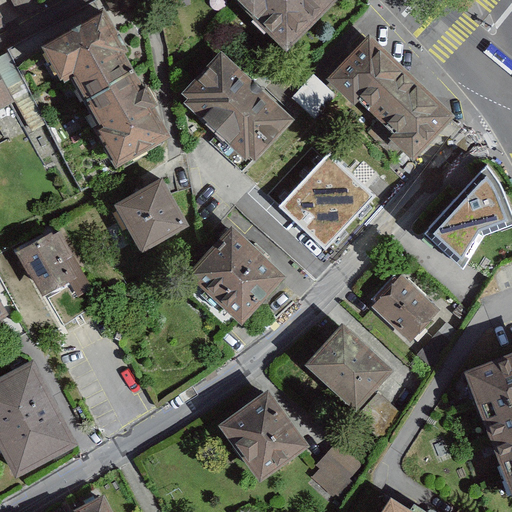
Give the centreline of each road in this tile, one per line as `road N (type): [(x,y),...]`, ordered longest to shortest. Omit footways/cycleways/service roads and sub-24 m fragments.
road 1 (residential): [(511,103),(249,370),(18,511)]
road 2 (tertiary): [(411,0),(511,83)]
